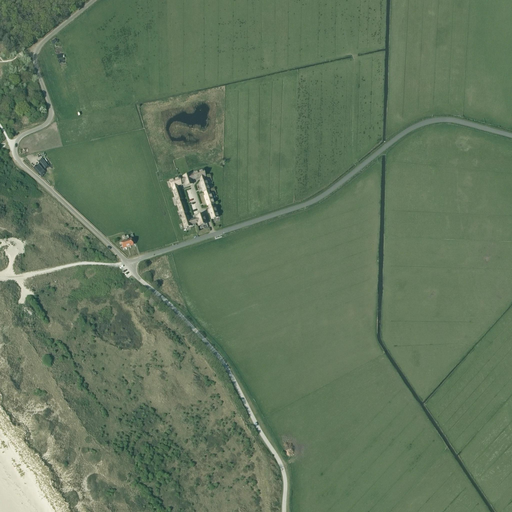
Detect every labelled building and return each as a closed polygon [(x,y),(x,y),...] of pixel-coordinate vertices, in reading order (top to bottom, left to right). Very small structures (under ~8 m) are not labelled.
[(203,170),(193,173),(194,176),(190,177),(191,180),(195,179),(195,180),(199,179),(202,178),(205,177),(203,170)] [(184,180),(180,181),(181,184),(184,182),(186,186),(193,184),(191,180),(190,177),(189,174),(183,177),(184,180)] [(180,181),(179,178),(169,181),(171,188),(174,187),(175,191),(178,190),(177,186),(181,185),(181,184),(180,181)] [(203,182),(202,178),(199,179),(201,183),(200,183),(203,193),(204,192),(207,191),(210,191),(206,181),(203,182)] [(179,190),(178,190),(175,191),(173,192),(176,201),(179,201),(180,204),(183,203),(181,200),(183,199),(179,190)] [(207,191),(204,192),(205,196),(204,197),(207,206),(208,206),(211,205),(214,204),(211,194),(208,195),(207,191)] [(180,204),(177,205),(180,215),(183,214),(184,218),(187,217),(186,213),(187,213),(184,203),(183,203),(180,204)] [(212,209),(211,205),(208,206),(209,210),(208,210),(211,220),(218,218),(215,208),(212,209)] [(196,218),(193,219),(195,224),(198,223),(199,227),(207,224),(204,214),(196,217),(196,218)] [(188,217),(187,217),(184,218),(181,219),(184,228),(191,226),(191,225),(195,224),(193,219),(189,220),(188,217)] [(128,236),(125,237),(124,236),(122,236),(123,239),(125,238),(126,241),(128,247),(133,245),(131,239),(129,240),(128,236)] [(165,271),(164,267),(157,269),(158,273),(160,273),(162,281),(172,279),(170,272),(165,273),(165,271)]
